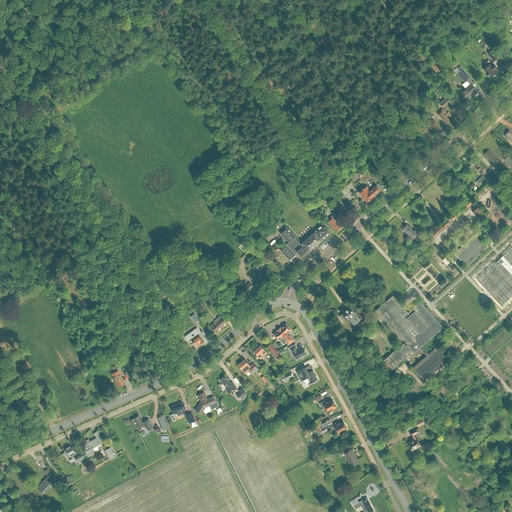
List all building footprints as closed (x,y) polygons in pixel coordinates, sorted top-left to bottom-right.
[(487,53),(494,61),(497,58),(491,50),(487,53)] [(491,77),(497,71),(496,70),(497,69),(491,62),(491,63),(488,60),(485,63),(488,66),(483,70),(486,73),(485,73),(488,77),(490,75),(491,77)] [(476,90),(476,89),(478,87),(475,83),(470,78),(467,80),(471,85),(461,95),(465,100),(476,90)] [(443,97),(438,101),(440,104),(445,99),(448,96),(446,94),(443,97)] [(445,101),(441,105),(443,107),(448,103),(447,102),(448,101),(450,101),(452,100),(452,98),(450,96),(449,96),(447,98),(447,99),(446,101),(445,101)] [(446,123),(450,119),(448,118),(451,116),(448,112),(446,115),(444,113),(445,112),(442,109),(437,113),(446,123)] [(495,165),(499,161),(489,150),(484,154),(495,165)] [(481,175),(487,169),(478,160),(474,164),(477,167),(476,168),(479,171),(478,172),(481,175)] [(355,171),(356,173),(361,178),(367,172),(362,167),(358,171),(357,169),(355,171)] [(483,175),(475,182),(477,184),(485,177),(483,175)] [(368,185),(364,189),(363,188),(359,192),(367,201),(371,197),(379,189),(376,185),(374,187),(373,185),(376,182),(371,176),(365,182),(368,185)] [(453,221),(472,203),(468,199),(449,217),(453,221)] [(252,220),(257,216),(250,206),(245,210),(252,220)] [(473,212),(479,219),(484,214),(478,207),(473,212)] [(336,231),(341,226),(337,222),(339,220),(335,216),(340,212),(337,208),(336,209),(331,213),(333,215),(329,218),(326,216),(324,218),(336,231)] [(239,231),(248,223),(244,218),(235,226),(237,229),(239,231)] [(436,237),(450,224),(446,219),(432,232),(436,237)] [(279,249),(280,250),(289,260),(296,255),(295,254),(297,253),(302,258),(331,232),(323,223),(317,228),(314,231),(302,243),(301,244),(295,237),(296,237),(286,226),(285,227),(283,229),(280,232),(280,233),(288,242),(286,244),(279,249)] [(412,240),(419,234),(415,229),(413,230),(407,224),(404,227),(405,228),(403,230),(412,240)] [(476,233),(455,254),(467,266),(488,246),(476,233)] [(247,250),(241,243),(239,241),(234,245),(242,254),(243,253),(247,250)] [(511,246),(511,247),(477,280),(502,306),(511,296),(511,246)] [(239,291),(244,296),(254,287),(249,282),(239,291)] [(376,310),(373,313),(376,317),(384,326),(387,324),(388,323),(404,342),(412,351),(414,353),(415,352),(420,348),(426,356),(412,368),(424,382),(449,360),(437,346),(428,354),(422,346),(430,339),(432,337),(443,327),(423,304),(420,301),(412,307),(413,308),(411,310),(408,313),(405,309),(401,305),(392,295),(376,310)] [(367,322),(369,320),(365,315),(362,317),(352,305),(340,316),(342,319),(345,317),(355,329),(359,325),(361,326),(366,321),(367,322)] [(216,332),(229,320),(224,315),(221,317),(223,318),(220,321),(217,318),(214,321),(215,322),(210,326),(216,332)] [(280,329),(291,342),(294,339),(289,334),(292,332),(291,330),(291,329),(286,323),(280,329)] [(190,338),(191,340),(196,346),(203,341),(199,336),(197,333),(200,331),(197,327),(184,337),(187,341),(190,338)] [(288,344),(291,342),(280,329),(274,334),(279,340),(280,339),(284,344),(286,342),(288,344)] [(345,341),(348,348),(353,345),(350,338),(345,341)] [(267,346),(277,359),(280,356),(270,343),(267,346)] [(304,350),(302,346),(297,348),(295,345),(295,344),(289,348),(291,352),(292,351),(297,359),(307,354),(305,350),(304,350)] [(253,351),(260,359),(267,353),(260,345),(253,351)] [(398,348),(379,364),(387,373),(391,369),(397,365),(406,357),(398,348)] [(242,370),(243,371),(245,373),(249,369),(253,373),(257,369),(253,363),(250,366),(245,360),(238,365),(242,370)] [(110,364),(112,370),(120,366),(117,361),(110,364)] [(309,372),(306,367),(296,371),(301,380),(306,377),(310,383),(318,379),(313,370),(309,372)] [(117,386),(123,384),(118,372),(111,374),(117,386)] [(230,383),(225,376),(220,380),(223,384),(222,385),(224,388),(225,388),(229,394),(237,389),(232,382),(230,383)] [(241,393),(237,395),(239,398),(241,397),(242,399),(246,396),(245,394),(246,393),(243,388),(239,390),(241,393)] [(200,402),(195,410),(201,414),(205,408),(210,406),(211,409),(218,406),(215,401),(217,401),(214,396),(212,397),(206,399),(203,393),(197,395),(200,402)] [(320,403),(321,406),(323,405),(324,406),(328,413),(330,412),(331,412),(332,410),(336,408),(332,399),(328,401),(328,400),(325,401),(325,400),(320,403)] [(177,415),(183,412),(182,409),(184,408),(182,402),(170,407),(173,414),(176,413),(177,415)] [(130,420),(133,424),(134,424),(138,431),(145,428),(144,426),(145,426),(148,431),(153,427),(148,419),(143,422),(143,423),(142,423),(138,416),(130,420)] [(160,423),(162,428),(163,430),(167,428),(166,426),(165,421),(162,416),(158,418),(160,423)] [(415,422),(418,428),(426,424),(423,418),(415,422)] [(329,426),(330,428),(332,427),(333,428),(335,427),(337,429),(336,430),(336,432),(337,433),(339,433),(347,429),(343,421),(340,423),(339,422),(337,423),(337,422),(331,425),(329,426)] [(316,427),(320,435),(328,431),(327,429),(329,428),(326,422),(316,427)] [(414,434),(419,432),(418,428),(410,433),(413,439),(408,442),(411,449),(420,445),(414,434)] [(83,444),(86,450),(85,451),(87,456),(95,453),(94,451),(98,449),(96,446),(104,442),(101,436),(83,444)] [(77,461),(79,460),(82,464),(86,461),(81,452),(77,454),(76,452),(76,451),(72,445),(64,450),(68,457),(70,455),(72,458),(74,457),(77,461)] [(110,447),(105,450),(108,456),(109,455),(110,458),(114,456),(113,453),(110,448),(110,447)] [(351,467),(358,463),(356,458),(352,449),(349,451),(344,453),(351,467)] [(37,488),(43,494),(49,487),(57,479),(54,476),(50,473),(48,469),(48,468),(44,470),(45,471),(47,476),(37,488)] [(31,508),(32,509),(37,505),(38,504),(35,501),(32,504),(28,498),(25,501),(31,508)] [(377,511),(372,499),(358,507),(360,511),(377,511)]
